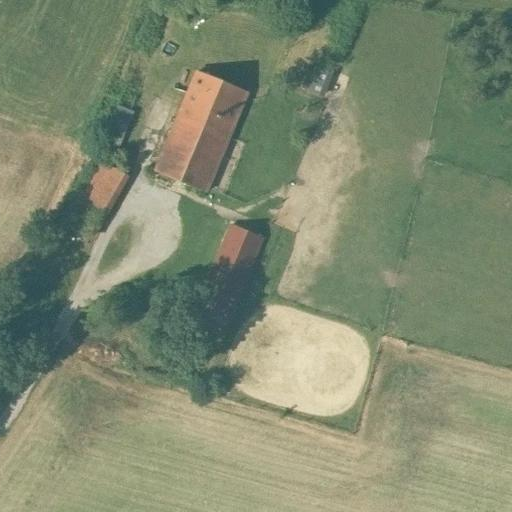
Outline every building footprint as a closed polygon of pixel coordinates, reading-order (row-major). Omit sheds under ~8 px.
[(247,94),(196,72),(177,119),(227,140),(247,94)] [(134,112),(117,106),(112,118),(129,124),(134,112)] [(129,124),(112,118),(102,141),(118,148),(129,124)] [(227,140),(177,119),(155,172),(205,193),(227,140)] [(100,161),(64,224),(93,241),(129,178),(100,161)] [(231,226),(208,281),(216,285),(239,295),(243,288),(262,239),(231,226)] [(239,295),(216,285),(209,301),(232,311),(239,295)] [(209,301),(201,298),(189,325),(220,339),(232,311),(209,301)]
